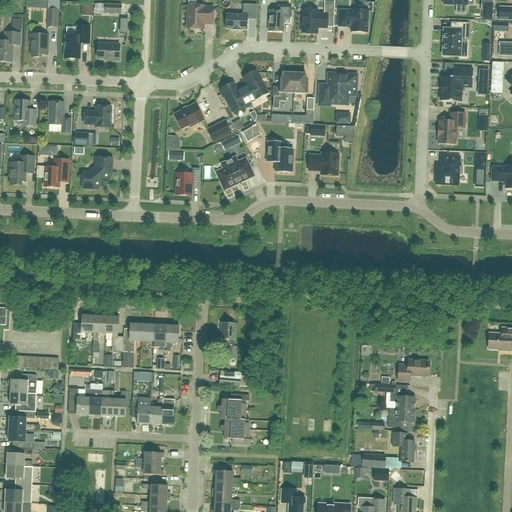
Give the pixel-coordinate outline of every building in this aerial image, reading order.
[(444,0),(444,4),(457,5),(457,13),(464,13),(466,12),(466,0),(444,0)] [(492,21),(493,3),(482,3),(482,20),(492,21)] [(93,5),(82,4),(81,14),(93,14),(93,5)] [(121,14),(121,6),(105,5),(105,13),(121,14)] [(213,25),(214,8),(204,8),(205,7),(188,6),(187,29),(203,30),(204,24),(213,25)] [(291,18),(291,7),(278,6),(278,12),(270,12),(269,32),(283,32),(283,18),(291,18)] [(511,21),(511,7),(499,7),(498,21),(511,21)] [(57,28),(58,10),(48,9),(47,27),(57,28)] [(327,28),(327,15),(318,15),(318,11),(303,11),(302,34),(317,35),(317,28),(327,28)] [(366,33),(367,12),(352,11),(352,12),(340,11),(339,26),(352,27),(351,32),(366,33)] [(247,31),(248,16),(226,15),(226,30),(232,30),(232,31),(241,31),(241,30),(247,31)] [(450,30),(444,29),(443,56),(460,57),(460,59),(467,59),(468,40),(469,23),(451,23),(450,30)] [(89,45),(90,28),(77,27),(76,37),(65,36),(64,59),(79,60),(80,44),(89,45)] [(20,46),(21,34),(5,33),(5,42),(0,41),(0,62),(12,63),(13,46),(20,46)] [(48,55),(48,36),(31,35),(30,45),(32,45),(31,58),(41,58),(41,55),(48,55)] [(511,43),(499,43),(499,56),(511,56),(511,43)] [(119,61),(119,45),(98,44),(97,59),(110,59),(110,61),(119,61)] [(472,88),(473,70),(453,69),(453,78),(441,77),(440,101),(460,102),(461,87),(472,88)] [(479,70),(478,95),(488,96),(489,70),(479,70)] [(501,87),(502,72),(492,71),(491,87),(501,87)] [(243,90),(250,103),(266,94),(255,72),(244,78),(249,87),(243,90)] [(286,102),(286,94),(293,94),(294,74),(283,73),(283,77),(282,77),(281,78),(280,79),(280,80),(279,93),(280,93),(279,97),(274,97),(273,109),(279,109),(279,102),(286,102)] [(306,78),(306,74),(294,74),(293,94),(308,95),(308,81),(308,80),(307,79),(306,78)] [(355,95),(356,77),(329,76),(329,87),(321,87),(320,105),(329,105),(329,103),(343,104),(343,95),(355,95)] [(246,110),(252,107),(250,103),(243,90),(237,93),(232,84),(221,90),(223,93),(221,94),(223,97),(225,97),(235,116),(237,117),(240,117),(244,114),(246,112),(246,110)] [(35,127),(36,115),(36,111),(30,111),(30,102),(16,101),(15,121),(24,122),(24,126),(35,127)] [(70,134),(70,119),(63,119),(63,103),(50,103),(49,125),(62,126),(62,134),(70,134)] [(190,128),(204,121),(195,104),(174,115),(181,130),(189,126),(190,128)] [(110,129),(111,108),(96,107),(96,113),(85,112),(84,125),(95,126),(95,128),(110,129)] [(344,121),(345,114),(336,114),(335,124),(349,124),(350,121),(344,121)] [(464,128),(464,115),(450,114),(450,122),(440,122),(440,128),(439,128),(438,137),(439,137),(439,144),(454,144),(454,138),(456,138),(456,130),(455,130),(455,128),(464,128)] [(479,116),(479,131),(488,132),(488,117),(479,116)] [(293,117),(292,124),(313,125),(313,117),(293,117)] [(213,143),(231,134),(225,121),(207,130),(213,143)] [(241,133),(247,143),(262,135),(256,124),(241,133)] [(325,137),(325,126),(310,126),(310,136),(325,137)] [(336,127),(336,137),(353,137),(354,137),(354,132),(354,127),(336,127)] [(88,146),(88,134),(74,133),(74,146),(88,146)] [(230,139),(233,147),(242,143),(238,135),(230,139)] [(267,155),(267,163),(275,163),(275,173),(292,174),(293,149),(283,149),(283,143),(268,142),(267,155)] [(39,148),(39,156),(57,157),(57,149),(46,149),(39,148)] [(169,153),(168,161),(176,161),(177,153),(169,153)] [(337,160),(337,155),(322,154),(322,157),(310,157),(309,168),(319,169),(321,171),(321,175),(336,176),(337,167),(338,167),(338,160),(337,160)] [(477,154),(477,158),(481,162),(486,162),(486,154),(477,154)] [(34,174),(35,158),(21,157),(20,164),(10,164),(9,177),(10,177),(10,186),(22,186),(22,182),(25,182),(26,174),(34,174)] [(437,167),(437,171),(436,181),(439,184),(457,185),(458,174),(460,174),(460,167),(458,166),(458,158),(442,157),(441,167),(437,167)] [(111,175),(112,159),(96,158),(96,167),(89,173),(83,173),(83,175),(81,175),(79,177),(79,179),(79,181),(80,182),(82,183),(82,189),(95,190),(100,185),(103,188),(109,182),(106,179),(111,175)] [(237,163),(235,158),(222,165),(224,170),(217,173),(224,190),(227,188),(228,189),(232,187),(232,186),(253,176),(245,160),(237,163)] [(38,168),(37,178),(45,178),(44,187),(59,188),(59,182),(68,183),(68,176),(69,161),(56,160),(55,169),(45,168),(38,168)] [(492,168),(492,181),(503,182),(503,180),(506,180),(505,189),(511,189),(511,166),(507,166),(507,168),(492,168)] [(199,181),(200,169),(192,169),(192,175),(176,174),(175,195),(191,196),(192,181),(199,181)] [(485,169),(482,169),(482,171),(481,171),(476,175),(475,185),(484,186),(485,169)] [(93,334),(94,316),(82,315),(82,324),(74,324),(73,341),(86,341),(87,333),(93,334)] [(105,334),(106,317),(94,316),(93,334),(93,342),(98,342),(98,334),(105,334)] [(111,352),(123,353),(123,338),(118,337),(119,317),(106,317),(105,334),(112,335),(111,352)] [(229,324),(229,323),(224,323),(224,324),(222,324),(221,333),(220,333),(220,339),(224,340),(224,345),(230,345),(230,347),(229,347),(228,359),(236,359),(237,347),(234,347),(235,325),(229,324)] [(142,342),(143,325),(130,324),(130,338),(123,338),(123,353),(134,353),(135,342),(142,342)] [(154,343),(155,325),(143,325),(142,342),(141,350),(146,350),(147,342),(154,343)] [(165,349),(166,326),(155,325),(154,343),(153,348),(165,349)] [(166,326),(165,349),(165,351),(170,352),(171,344),(178,344),(179,326),(166,326)] [(511,341),(511,329),(502,329),(502,335),(489,334),(488,349),(502,350),(502,351),(511,351),(511,341)] [(104,366),(112,367),(112,359),(105,359),(104,366)] [(428,377),(429,362),(408,361),(408,366),(399,365),(398,382),(410,383),(410,376),(428,377)] [(10,393),(28,394),(36,394),(37,376),(21,375),(21,381),(11,381),(10,393)] [(240,387),(241,379),(220,377),(219,385),(240,387)] [(395,394),(395,387),(370,385),(370,391),(375,392),(375,393),(395,394)] [(54,392),(58,395),(62,390),(58,387),(54,392)] [(89,416),(90,398),(90,390),(85,390),(85,398),(78,398),(79,390),(69,389),(68,407),(77,407),(77,415),(89,416)] [(90,390),(90,398),(89,416),(101,416),(102,399),(102,391),(90,390)] [(113,417),(114,400),(114,392),(109,391),(109,399),(102,399),(101,416),(113,417)] [(114,400),(113,417),(125,418),(126,400),(126,392),(121,392),(121,400),(114,400)] [(16,411),(35,412),(36,394),(28,394),(10,393),(10,405),(16,405),(16,411)] [(232,445),(251,446),(251,440),(248,440),(249,421),(245,420),(246,402),(249,402),(249,396),(230,395),(230,400),(222,400),(222,407),(218,407),(218,412),(222,413),(222,420),(226,420),(225,426),(221,426),(221,432),(225,432),(224,439),(232,439),(232,445)] [(396,409),(414,411),(415,398),(390,397),(389,402),(396,403),(396,409)] [(137,418),(137,424),(150,425),(150,407),(151,399),(132,399),(131,418),(137,418)] [(161,426),(163,400),(158,400),(157,408),(150,407),(150,425),(161,426)] [(163,400),(161,426),(174,426),(175,409),(174,409),(175,400),(163,400)] [(414,411),(396,409),(389,409),(388,415),(388,428),(400,429),(401,422),(413,423),(414,411)] [(15,417),(9,417),(9,429),(26,430),(34,431),(34,426),(26,425),(27,419),(35,419),(35,412),(16,411),(15,417)] [(384,431),(384,424),(371,423),(370,431),(384,431)] [(13,448),(17,448),(33,449),(34,443),(34,435),(26,435),(26,430),(9,429),(8,442),(13,442),(13,448)] [(413,463),(414,442),(406,441),(407,434),(393,434),(392,447),(401,447),(401,462),(413,463)] [(33,456),(33,449),(17,448),(17,454),(7,454),(7,466),(24,467),(32,467),(33,462),(25,462),(25,455),(33,456)] [(136,463),(161,465),(161,458),(164,458),(165,454),(145,453),(144,459),(136,459),(136,463)] [(385,469),(385,463),(385,456),(362,455),(362,468),(385,469)] [(160,471),(161,465),(136,463),(135,468),(144,468),(143,475),(163,476),(164,471),(160,471)] [(313,467),(313,463),(303,463),(303,466),(304,466),(303,479),(312,479),(313,467)] [(24,474),(24,467),(7,466),(6,478),(16,479),(16,485),(31,485),(32,474),(24,474)] [(388,482),(389,470),(374,469),(373,481),(388,482)] [(215,483),(241,484),(241,479),(233,479),(233,472),(213,471),(213,476),(216,476),(215,483)] [(389,479),(399,479),(400,471),(390,471),(389,479)] [(240,488),(241,484),(215,483),(215,489),(212,489),(212,493),(232,494),(232,488),(240,488)] [(5,503),(23,503),(30,504),(31,485),(16,485),(15,491),(6,490),(5,503)] [(150,496),(170,497),(170,493),(167,493),(168,486),(142,485),(142,489),(151,490),(150,496)] [(49,496),(58,496),(58,488),(49,488),(49,496)] [(303,511),(305,498),(296,498),(296,491),(282,490),(281,503),(289,504),(288,511),(303,511)] [(415,511),(416,499),(409,498),(409,490),(395,490),(394,504),(399,505),(399,511),(415,511)] [(231,500),(232,494),(212,493),(212,497),(215,498),(214,504),(240,505),(240,501),(231,500)] [(170,502),(170,497),(150,496),(150,503),(142,502),(141,506),(167,508),(167,501),(170,502)] [(384,511),(385,501),(372,500),(359,499),(358,508),(360,508),(360,511),(384,511)] [(30,511),(30,504),(23,503),(5,503),(4,511),(30,511)]
